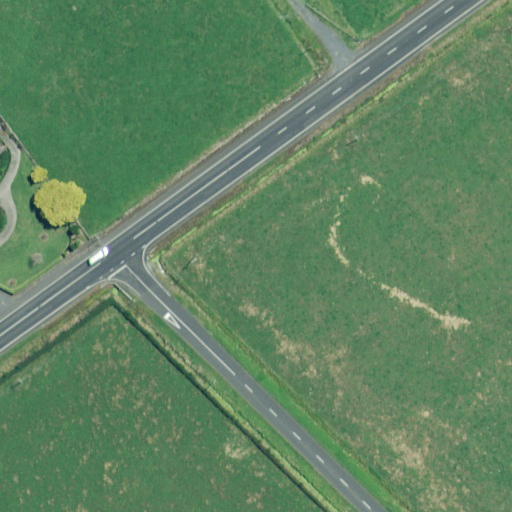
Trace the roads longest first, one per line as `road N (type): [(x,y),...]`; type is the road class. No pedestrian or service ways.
road 1 (primary): [(112,254),(464,0)]
road 2 (unclassified): [(112,254),(373,511)]
road 3 (primary): [(0,335),(112,254)]
